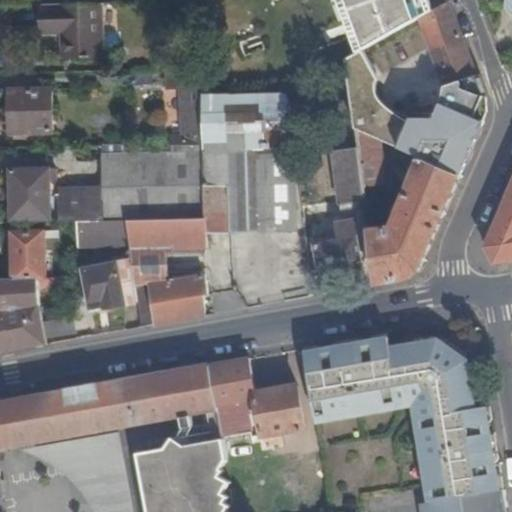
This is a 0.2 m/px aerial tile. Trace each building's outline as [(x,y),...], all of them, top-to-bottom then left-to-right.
[(423,0),(363,0),(380,44),(423,19),(429,15),(423,0)] [(103,4),(43,6),(45,37),(62,36),(62,61),(105,59),(103,4)] [(373,68),(364,51),(348,61),(356,129),(380,139),(422,159),(460,175),(462,176),(485,123),(477,119),(485,99),(450,4),(429,15),(423,19),(446,88),(443,105),(437,119),(413,120),(409,125),(376,110),(373,68)] [(203,88),(203,95),(285,95),(279,63),(233,77),(232,62),(202,63),(202,70),(202,72),(203,88)] [(180,88),(203,88),(202,72),(180,72),(180,88)] [(54,134),(53,90),(10,90),(11,134),(54,134)] [(280,164),(296,164),(296,160),(296,148),(289,95),(285,95),(203,95),(205,145),(205,152),(279,149),(280,164)] [(380,139),(356,129),(359,151),(364,187),(386,184),(380,139)] [(205,152),(207,219),(208,231),(231,230),(231,231),(297,230),(296,164),(280,164),(279,149),(205,152)] [(364,187),(359,151),(335,154),(341,204),(365,201),(364,187)] [(99,218),(99,221),(130,221),(207,219),(205,152),(103,154),(105,192),(98,192),(99,218)] [(370,232),(377,286),(409,280),(421,272),(462,176),(460,175),(422,159),(400,213),(404,215),(399,227),(370,232)] [(53,219),(52,169),(12,169),(14,220),(53,219)] [(62,220),(99,218),(98,192),(61,194),(62,220)] [(511,193),(487,248),(497,265),(511,262),(511,193)] [(130,221),(133,246),(133,251),(208,249),(208,231),(207,219),(130,221)] [(340,240),(315,245),(320,271),(364,262),(356,219),(338,223),(340,240)] [(99,221),(79,222),(80,248),(133,246),(130,221),(99,221)] [(13,232),(15,280),(41,279),(47,279),(46,232),(13,232)] [(208,249),(133,251),(135,261),(138,287),(207,274),(208,249)] [(93,312),(140,303),(138,287),(135,261),(86,271),(93,312)] [(140,303),(143,328),(206,317),(206,296),(210,295),(207,276),(207,274),(138,287),(140,303)] [(47,279),(41,279),(41,296),(50,295),(52,295),(65,278),(47,279)] [(0,353),(49,345),(48,340),(45,325),(42,311),(41,306),(41,296),(41,279),(15,280),(0,280),(0,353)] [(50,295),(41,296),(41,306),(50,305),(50,295)] [(45,325),(48,340),(73,335),(70,320),(45,325)] [(425,511),(509,511),(506,492),(501,493),(487,409),(477,411),(472,384),(463,377),(470,367),(441,344),(433,354),(422,345),(391,351),(389,339),(308,354),(316,405),(330,403),(341,411),(375,405),(384,393),(398,391),(399,396),(415,393),(426,402),(429,419),(433,419),(435,434),(428,443),(434,481),(445,489),(447,501),(424,506),(425,511)] [(223,429),(225,440),(252,435),(246,403),(257,401),(257,394),(251,359),(212,366),(223,429)] [(215,511),(202,432),(223,429),(212,366),(158,376),(0,404),(0,498),(4,498),(6,497),(0,467),(0,448),(197,414),(199,423),(169,428),(176,470),(167,471),(174,511),(215,511)] [(299,387),(257,394),(257,401),(264,433),(264,437),(307,430),(299,387)] [(238,511),(225,440),(223,429),(202,432),(215,511),(238,511)]
